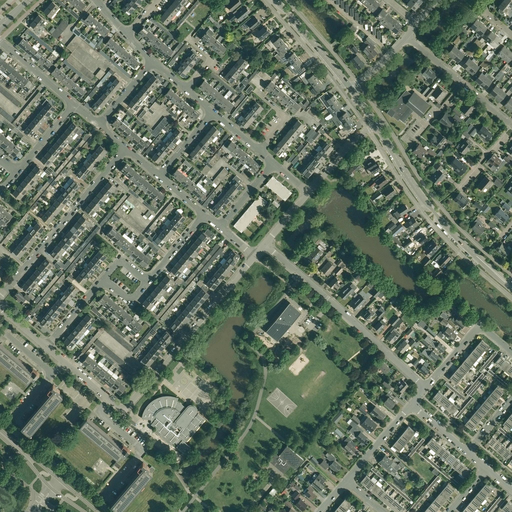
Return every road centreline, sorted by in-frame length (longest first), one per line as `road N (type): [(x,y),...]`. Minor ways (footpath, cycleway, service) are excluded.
road 1 (residential): [(107,399),(122,411),(254,256)]
road 2 (residential): [(425,388),(264,244)]
road 3 (tertiary): [(511,288),(433,212),(375,125)]
road 4 (residential): [(0,296),(125,147)]
road 5 (residential): [(107,399),(97,412),(142,449),(103,496)]
road 6 (residential): [(511,352),(478,326),(425,388)]
